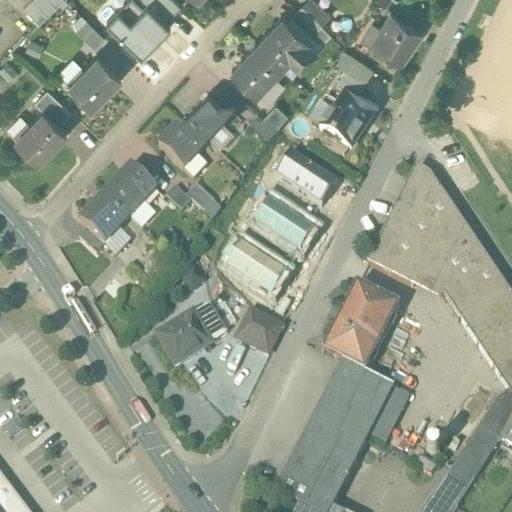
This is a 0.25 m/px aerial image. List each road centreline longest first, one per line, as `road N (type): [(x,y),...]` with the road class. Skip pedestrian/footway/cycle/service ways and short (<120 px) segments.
road 1 (residential): [(196,505),(221,479),(406,128)]
road 2 (residential): [(243,0),(23,238)]
road 3 (primary): [(45,270),(196,505)]
road 4 (residential): [(511,284),(406,128)]
road 5 (residential): [(406,128),(470,0)]
